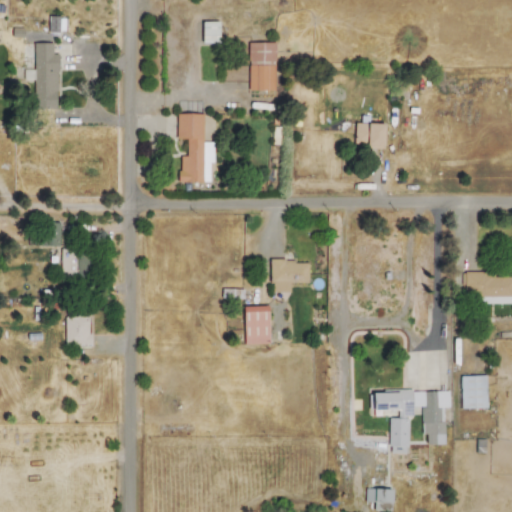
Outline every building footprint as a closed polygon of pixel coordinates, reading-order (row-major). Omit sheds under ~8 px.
[(47,31),(63,32),(63,18),(47,17),(47,31)] [(201,43),(218,43),(217,21),(200,21),(201,43)] [(55,108),(56,53),(51,53),(51,43),(32,42),(32,69),(22,69),(22,79),(33,79),(32,108),(55,108)] [(246,90),(274,90),(274,42),(247,42),(246,90)] [(201,113),(175,113),(175,138),(185,138),(185,155),(178,155),(177,181),(208,182),(208,161),(212,161),(212,142),(201,142),(201,113)] [(353,145),(382,146),(382,123),(353,123),(353,145)] [(34,245),(57,246),(58,222),(34,222),(34,245)] [(58,249),(59,271),(66,271),(66,278),(89,277),(88,248),(58,249)] [(306,282),(306,260),(268,260),(269,292),(288,292),(288,282),(306,282)] [(511,276),(492,277),(492,271),(461,272),(462,297),(470,297),(471,303),(511,302),(511,276)] [(243,344),(267,343),(266,306),(241,306),(243,344)] [(63,344),(88,344),(88,316),(63,317),(63,344)] [(459,408),(485,407),(484,375),(458,375),(459,408)] [(442,444),(441,407),(447,406),(446,390),(370,392),(371,410),(396,409),(396,416),(411,415),(411,406),(419,406),(420,435),(424,434),(425,444),(442,444)] [(386,446),(405,446),(406,418),(387,417),(386,446)] [(363,502),(390,502),(390,489),(364,488),(363,502)]
